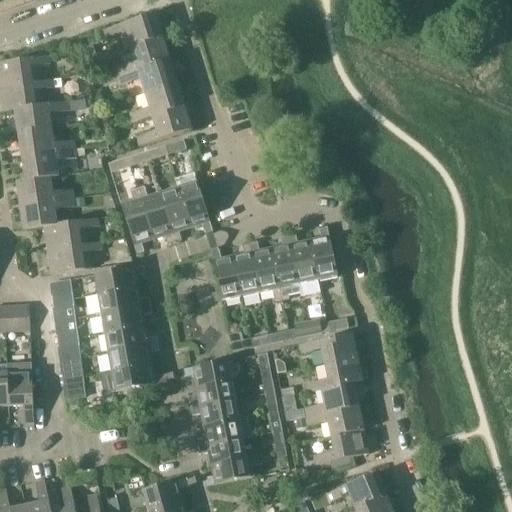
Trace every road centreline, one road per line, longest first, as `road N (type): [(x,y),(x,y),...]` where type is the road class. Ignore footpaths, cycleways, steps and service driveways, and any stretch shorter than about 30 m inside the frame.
road 1 (residential): [(420,511),(335,213),(256,228)]
road 2 (residential): [(204,511),(153,264),(256,228)]
road 3 (residential): [(256,228),(180,0)]
road 4 (residential): [(54,448),(42,289),(4,281),(0,255)]
